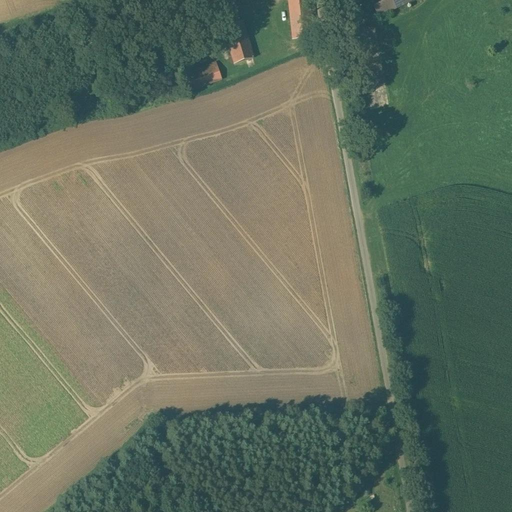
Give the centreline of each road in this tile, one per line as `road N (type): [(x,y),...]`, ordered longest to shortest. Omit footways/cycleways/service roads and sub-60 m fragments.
road 1 (unclassified): [(410,511),(322,0)]
road 2 (track): [(111,511),(139,462),(203,511)]
